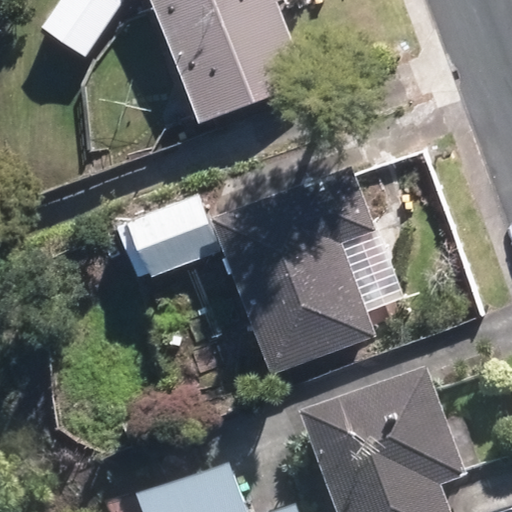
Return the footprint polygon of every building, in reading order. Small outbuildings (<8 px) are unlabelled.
[(65,0),(47,25),(84,52),(122,0),(65,0)] [(162,0),(207,115),(306,77),(276,0),(162,0)] [(353,167),(220,218),(279,370),(374,333),(339,242),(377,227),(353,167)] [(200,198),(138,222),(158,271),(219,247),(200,198)] [(425,382),(310,426),(343,511),(447,511),(439,491),(464,482),(425,382)] [(241,511),(229,477),(148,508),(149,511),(241,511)]
